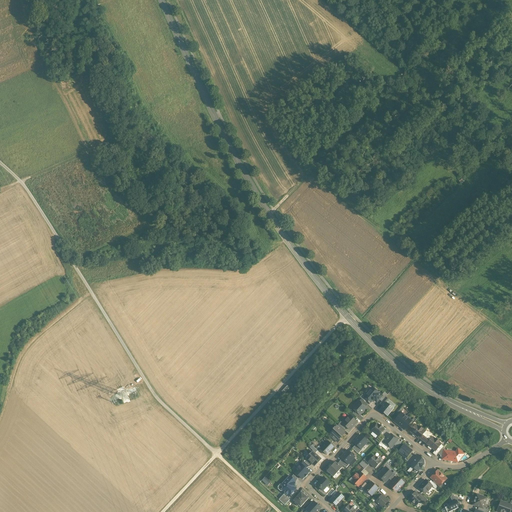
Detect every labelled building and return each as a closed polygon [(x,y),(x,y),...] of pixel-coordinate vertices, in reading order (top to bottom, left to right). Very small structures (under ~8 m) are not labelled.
[(382,396),(372,388),(367,394),(364,397),(369,402),(371,400),(372,400),(372,401),(374,401),(374,400),(377,402),(382,396)] [(385,398),(380,405),(383,407),(386,403),(388,400),(385,398)] [(368,405),(361,399),(359,401),(366,407),(368,405)] [(366,407),(359,401),(354,407),(355,407),(353,409),(354,411),(359,415),(366,408),(366,407)] [(393,408),(386,403),(383,407),(380,410),(387,416),(393,408)] [(398,417),(394,422),(399,426),(406,417),(401,413),(398,417)] [(356,422),(350,416),(349,416),(348,416),(346,418),(346,419),(342,424),(346,427),(349,430),(356,422)] [(411,421),(406,417),(399,426),(404,430),(408,425),(411,421)] [(410,427),(413,429),(416,425),(418,422),(416,420),(410,427)] [(382,427),(379,424),(379,425),(376,423),(370,431),(378,437),(380,434),(385,429),(382,427)] [(344,429),(339,425),(337,427),(343,433),(345,431),(344,429)] [(416,425),(413,429),(410,432),(419,439),(424,433),(425,432),(419,427),(419,428),(416,425)] [(337,427),(336,426),(333,430),(335,431),(332,433),(334,435),(332,437),(338,443),(340,440),(339,439),(344,434),(343,433),(337,427)] [(385,437),(380,434),(378,437),(376,441),(379,444),(384,438),(385,437)] [(398,440),(391,434),(389,437),(388,438),(386,440),(384,443),(390,449),(398,440)] [(368,442),(360,435),(353,443),(356,445),(361,449),(368,442)] [(435,440),(432,437),(431,439),(427,444),(435,451),(435,452),(439,447),(441,445),(438,442),(439,442),(436,439),(435,440)] [(327,440),(324,443),(323,442),(321,445),(322,446),(319,448),(320,450),(326,455),(334,447),(327,440)] [(319,448),(314,443),(312,446),(317,451),(318,452),(320,450),(319,448)] [(410,448),(404,443),(398,451),(406,458),(410,454),(413,450),(410,448)] [(361,449),(356,445),(352,449),(358,454),(362,450),(361,449)] [(439,447),(435,452),(435,451),(433,454),(436,456),(438,454),(441,449),(439,447)] [(445,451),(444,451),(442,459),(442,460),(458,462),(464,455),(458,450),(454,454),(449,453),(449,452),(445,451)] [(354,457),(347,451),(341,458),(342,459),(348,464),(354,457)] [(320,459),(312,452),(306,458),(314,466),(320,459)] [(374,456),(368,462),(371,465),(373,466),(375,468),(381,462),(374,456)] [(407,462),(407,463),(410,465),(416,458),(412,456),(407,462)] [(423,461),(417,456),(416,458),(410,465),(415,469),(414,471),(416,473),(418,472),(423,464),(423,461)] [(348,464),(342,459),(339,462),(344,466),(346,468),(349,465),(348,464)] [(364,460),(359,464),(364,469),(369,465),(364,460)] [(309,467),(303,461),(300,464),(301,465),(307,470),(309,467)] [(332,465),(330,468),(326,471),(333,477),(342,468),(337,464),(335,462),(332,466),(332,465)] [(307,470),(301,465),(297,469),(298,470),(295,473),(302,479),(309,472),(307,470)] [(392,474),(385,468),(378,476),(382,479),(383,480),(385,482),(388,478),(392,474)] [(446,480),(437,471),(431,477),(440,486),(446,480)] [(360,473),(358,476),(356,474),(354,478),(355,479),(353,482),(358,486),(366,478),(360,473)] [(266,485),(270,481),(264,476),(261,480),(266,485)] [(290,476),(282,484),(280,485),(278,487),(278,489),(280,491),(282,491),(285,493),(288,497),(289,497),(296,488),(294,487),(294,483),(295,482),(291,478),(290,476)] [(390,481),(387,484),(393,489),(395,492),(397,491),(405,483),(400,479),(399,480),(398,479),(398,478),(396,476),(393,480),(390,481)] [(323,477),(321,479),(318,481),(319,482),(316,485),(317,485),(317,487),(318,488),(319,488),(323,491),(329,484),(323,477)] [(373,483),(370,480),(367,484),(363,488),(364,489),(371,496),(379,488),(375,484),(373,483)] [(426,480),(419,487),(425,493),(427,491),(429,491),(430,490),(430,489),(432,486),(429,483),(426,480)] [(437,487),(431,481),(429,483),(432,486),(435,489),(437,487)] [(365,482),(359,489),(362,492),(364,489),(363,488),(367,484),(365,482)] [(341,494),(338,491),(336,492),(332,496),(329,500),(333,503),(336,505),(336,506),(344,497),(344,496),(341,494)] [(291,499),(293,501),(299,494),(297,492),(291,499)] [(299,494),(293,501),(295,503),(297,506),(298,505),(300,507),(309,498),(306,496),(307,495),(304,493),(303,494),(301,492),(299,494)] [(379,492),(373,499),(376,501),(382,495),(379,492)] [(415,492),(409,499),(416,505),(421,500),(422,499),(418,496),(415,492)] [(285,493),(279,500),(285,505),(291,499),(289,497),(288,497),(285,493)] [(427,499),(421,493),(418,496),(422,499),(421,500),(424,503),(427,499)] [(388,501),(382,495),(376,501),(382,507),(388,501)] [(487,498),(476,495),(474,499),(473,500),(472,502),(473,503),(472,505),(479,507),(483,509),(483,507),(487,498)] [(453,502),(448,505),(448,506),(445,508),(446,511),(449,511),(458,508),(457,506),(459,505),(457,501),(457,500),(453,502)] [(359,507),(352,501),(348,504),(356,511),(359,507)] [(511,505),(510,504),(501,501),(497,511),(501,511),(510,511),(510,509),(511,509),(511,506),(511,505)] [(320,508),(313,502),(306,510),(308,511),(317,511),(318,511),(320,508)]
